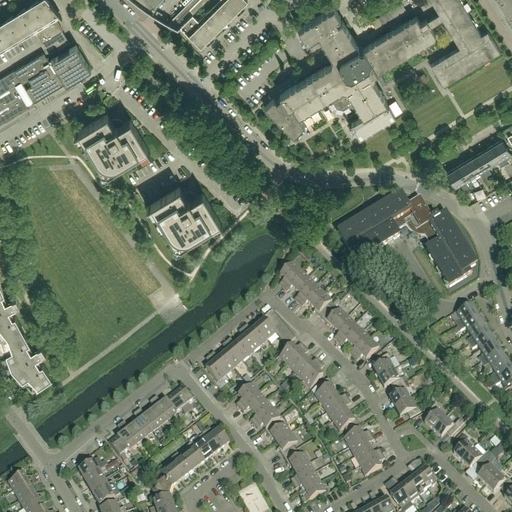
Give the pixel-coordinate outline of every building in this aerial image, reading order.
[(18,40),(30,33),(31,32),(35,30),(42,25),(55,18),(60,15),(61,16),(62,16),(48,0),(39,0),(34,5),(32,3),(30,5),(21,12),(20,11),(18,12),(9,20),(7,18),(6,19),(0,24),(0,51),(6,47),(18,40)] [(134,0),(138,3),(143,7),(150,11),(161,0),(191,0),(168,22),(173,25),(178,28),(180,26),(189,35),(201,47),(212,35),(229,19),(235,12),(247,0),(134,0)] [(375,74),(435,38),(435,33),(431,26),(442,19),(459,47),(430,65),(431,65),(436,74),(443,86),(444,86),(444,85),(442,83),(447,80),(448,83),(462,75),(460,72),(469,67),(471,70),(484,61),(483,58),(492,53),(493,56),(501,51),(488,30),(487,31),(481,34),(477,27),(474,29),(468,20),(471,18),(463,5),(460,7),(457,2),(456,0),(430,0),(439,13),(427,20),(426,18),(420,22),(416,16),(363,48),(359,47),(345,23),(342,20),(338,22),(337,20),(341,17),(334,6),(298,28),(302,35),(306,41),(307,42),(319,35),(334,61),(332,63),(280,94),(281,96),(277,101),(273,98),(265,107),(294,136),(299,131),(304,126),(305,125),(299,115),(325,99),(326,101),(333,103),(336,108),(343,110),(349,107),(356,109),(358,108),(363,116),(351,123),(352,124),(356,130),(360,137),(386,121),(395,115),(389,104),(385,107),(383,104),(387,102),(374,80),(375,74)] [(511,0),(497,0),(504,10),(504,11),(505,12),(506,12),(507,13),(508,14),(510,14),(511,14),(511,0)] [(373,32),(407,12),(401,3),(367,24),(373,32)] [(92,9),(90,11),(94,15),(95,16),(99,12),(94,7),(92,9)] [(69,42),(55,18),(42,25),(35,30),(37,33),(46,47),(54,42),(59,49),(70,42),(69,42)] [(59,87),(66,83),(66,84),(73,80),(72,79),(84,72),(85,72),(91,68),(76,43),(69,47),(70,48),(58,55),(58,54),(51,58),(51,59),(49,60),(44,52),(0,78),(0,122),(26,107),(28,106),(28,104),(32,101),(33,103),(34,103),(58,88),(59,87)] [(56,51),(54,46),(47,50),(50,54),(56,51)] [(379,72),(375,74),(382,86),(386,83),(379,72)] [(150,152),(138,131),(130,119),(122,124),(121,122),(119,120),(117,120),(114,120),(112,121),(107,113),(74,133),(75,134),(78,132),(102,171),(108,172),(147,149),(149,152),(150,152)] [(247,136),(256,145),(260,141),(251,131),(247,136)] [(505,164),(509,162),(506,156),(511,153),(503,139),(493,145),(505,164)] [(505,164),(493,145),(484,151),(492,164),(497,161),(501,167),(505,164)] [(492,164),(484,151),(475,156),(486,175),(491,173),(487,167),(492,164)] [(486,175),(475,156),(466,162),(474,176),(479,173),(482,178),(486,175)] [(474,176),(466,162),(456,167),(468,186),(472,184),(469,179),(474,176)] [(468,186),(456,167),(447,173),(455,187),(460,184),(464,189),(468,186)] [(180,245),(209,228),(220,222),(222,226),(223,225),(203,192),(195,197),(194,195),(191,193),(189,193),(187,193),(184,194),(179,186),(147,206),(147,207),(151,205),(175,244),(180,245)] [(399,237),(396,232),(405,227),(408,230),(411,233),(414,235),(417,236),(420,237),(424,237),(427,242),(428,245),(430,248),(426,250),(449,288),(472,274),(469,269),(475,266),(460,241),(461,241),(446,215),(439,219),(437,216),(431,219),(420,200),(408,207),(401,196),(364,218),(364,217),(338,233),(352,255),(357,252),(361,260),(399,237)] [(284,290),(301,272),(293,263),(280,276),(284,280),(279,285),(284,290)] [(297,293),(310,280),(301,272),(284,290),(287,293),(292,288),(297,293)] [(301,307),(319,289),(310,280),(297,293),(299,295),(294,300),(301,307)] [(314,310),(327,297),(319,289),(301,307),(302,308),(307,303),(314,310)] [(0,308),(18,300),(16,295),(12,297),(7,300),(3,292),(4,292),(3,291),(0,292),(0,308)] [(321,320),(332,309),(328,306),(332,302),(327,297),(314,310),(315,310),(313,312),(321,320)] [(15,315),(11,308),(16,305),(20,303),(18,300),(0,308),(0,323),(15,316),(15,315)] [(458,328),(476,315),(470,306),(457,315),(460,320),(455,323),(458,328)] [(332,327),(344,314),(340,309),(336,313),(332,309),(321,320),(329,328),(331,326),(332,327)] [(266,323),(276,315),(272,311),(263,318),(266,323)] [(335,341),(353,322),(344,314),(332,327),(338,334),(333,339),(335,341)] [(270,327),(279,320),(276,315),(266,323),(270,327)] [(469,333),(482,325),(476,315),(458,328),(460,332),(466,328),(469,333)] [(22,328),(15,316),(0,323),(0,335),(3,339),(3,338),(22,328)] [(275,334),(274,332),(270,327),(266,323),(263,318),(258,322),(260,324),(256,327),(267,341),(275,334)] [(274,332),(283,325),(279,320),(270,327),(274,332)] [(349,344),(361,331),(353,322),(335,341),(341,346),(346,341),(349,344)] [(267,341),(256,327),(251,331),(247,325),(242,329),(259,348),(267,341)] [(278,337),(287,329),(283,325),(274,332),(275,334),(278,337)] [(488,334),(482,325),(469,333),(472,338),(467,342),(469,346),(488,334)] [(28,340),(22,328),(3,338),(3,339),(5,346),(8,345),(10,350),(28,340)] [(259,348),(242,329),(238,332),(243,338),(239,341),(251,355),(259,348)] [(282,342),(291,334),(287,329),(278,337),(282,342)] [(352,357),(370,339),(361,331),(349,344),(354,349),(349,354),(352,357)] [(286,346),(295,338),(291,334),(282,342),(286,346)] [(480,351),(494,343),(488,334),(469,346),(472,350),(477,347),(480,351)] [(251,355),(239,341),(235,345),(230,339),(226,343),(242,362),(251,355)] [(366,361),(379,348),(370,339),(352,357),(357,362),(362,357),(366,361)] [(16,364),(44,347),(42,343),(38,346),(33,348),(29,341),(28,340),(10,350),(11,350),(7,352),(10,360),(13,366),(16,364)] [(242,362),(226,343),(222,346),(227,352),(222,355),(234,369),(242,362)] [(481,364),(500,352),(494,343),(480,351),(484,356),(478,360),(481,364)] [(287,366),(304,348),(301,344),(296,349),(291,345),(279,358),(287,366)] [(42,363),(37,356),(42,353),(46,351),(44,347),(16,364),(13,366),(17,371),(23,377),(26,375),(43,364),(42,363)] [(294,374),(307,361),(303,357),(308,352),(304,348),(287,366),(294,374)] [(492,369),(505,360),(500,352),(481,364),(484,368),(489,365),(492,369)] [(234,369),(222,355),(218,359),(214,353),(209,357),(226,376),(234,369)] [(394,370),(389,360),(391,359),(388,354),(377,360),(380,365),(373,369),(378,379),(394,370)] [(226,376),(209,357),(205,360),(210,366),(206,369),(217,383),(226,376)] [(302,381),(320,363),(316,359),(311,364),(307,361),(294,374),(302,381)] [(493,382),(511,370),(505,360),(492,369),(495,374),(490,378),(493,382)] [(310,389),(323,376),(319,372),(324,367),(320,363),(302,381),(310,389)] [(51,376),(43,364),(26,375),(29,380),(27,382),(33,388),(51,376)] [(400,380),(394,370),(378,379),(384,389),(391,385),(393,390),(404,384),(402,379),(400,380)] [(504,388),(511,382),(511,370),(493,382),(496,386),(501,383),(504,388)] [(247,375),(243,379),(247,383),(251,380),(247,375)] [(333,390),(335,389),(328,379),(316,387),(319,392),(314,396),(319,402),(334,392),(333,390)] [(411,399),(405,390),(407,389),(404,384),(393,390),(396,395),(389,399),(395,408),(411,399)] [(240,410),(259,393),(252,385),(238,396),(242,401),(236,405),(240,410)] [(193,402),(182,388),(174,394),(188,413),(192,410),(188,406),(193,402)] [(327,414),(348,400),(347,399),(345,396),(345,395),(339,399),(334,392),(319,402),(327,414)] [(252,413),(266,401),(259,393),(240,410),(243,414),(249,409),(252,413)] [(188,413),(174,394),(166,400),(177,414),(181,411),(185,416),(188,413)] [(416,409),(411,399),(395,408),(400,418),(407,415),(410,419),(421,413),(418,408),(416,409)] [(177,414),(166,400),(158,407),(168,421),(177,414)] [(350,415),(345,408),(351,404),(348,400),(327,414),(335,426),(350,415)] [(253,426),(273,410),(266,401),(252,413),(256,417),(250,422),(253,426)] [(446,418),(438,410),(439,409),(435,405),(427,414),(430,417),(425,423),(433,431),(446,418)] [(168,421),(158,407),(150,413),(160,427),(168,421)] [(266,430),(276,422),(280,418),(273,410),(253,426),(257,430),(263,426),(266,430)] [(160,427),(150,413),(142,419),(152,433),(160,427)] [(360,426),(353,416),(351,417),(350,415),(335,426),(339,432),(344,429),(347,434),(360,426)] [(451,437),(464,424),(459,420),(454,426),(446,418),(433,431),(441,439),(447,433),(451,437)] [(152,433),(142,419),(133,425),(144,439),(152,433)] [(276,444),(291,434),(285,424),(280,427),(276,422),(266,430),(264,431),(271,441),(273,440),(276,444)] [(144,439),(133,425),(125,431),(136,445),(144,439)] [(210,429),(206,432),(221,451),(229,444),(219,430),(213,434),(210,429)] [(349,449),(371,436),(369,432),(362,435),(360,430),(344,439),(349,449)] [(136,445),(125,431),(117,438),(128,452),(136,445)] [(202,443),(213,457),(221,451),(206,432),(203,435),(207,440),(202,443)] [(296,451),(293,446),(297,443),(291,434),(276,444),(279,448),(277,450),(284,459),(296,451)] [(370,449),(368,445),(374,441),(371,436),(349,449),(354,458),(370,449)] [(474,449),(466,441),(468,440),(464,436),(455,444),(459,448),(453,454),(461,462),(474,449)] [(128,452),(117,438),(109,444),(119,458),(120,458),(124,463),(127,460),(123,455),(128,452)] [(495,438),(489,443),(495,448),(500,443),(495,438)] [(205,463),(213,457),(202,443),(197,447),(193,442),(190,444),(205,463)] [(205,463),(190,444),(187,447),(190,452),(186,456),(197,470),(205,463)] [(502,444),(491,455),(491,456),(495,460),(506,449),(502,444)] [(470,470),(475,464),(479,468),(491,456),(491,455),(487,452),(485,454),(477,446),(474,449),(461,462),(470,470)] [(379,451),(373,454),(370,449),(354,458),(360,468),(382,455),(379,451)] [(310,464),(304,454),(300,457),(296,451),(284,459),(289,469),(291,468),(294,473),(310,464)] [(197,470),(186,456),(181,459),(177,454),(174,457),(188,476),(197,470)] [(365,478),(381,469),(378,464),(384,460),(382,455),(360,468),(365,478)] [(498,473),(490,465),(495,460),(491,456),(479,468),(483,472),(477,478),(485,486),(498,473)] [(188,476),(174,457),(171,459),(174,464),(170,468),(180,482),(188,476)] [(84,480),(104,468),(102,464),(97,468),(93,462),(89,464),(78,471),(84,480)] [(293,486),(315,473),(310,464),(294,473),(296,477),(290,481),(293,486)] [(342,465),(337,468),(341,474),(346,471),(342,465)] [(170,496),(172,489),(180,482),(170,468),(165,472),(161,467),(158,469),(161,474),(163,477),(155,483),(152,491),(156,501),(153,502),(155,508),(149,510),(149,511),(156,511),(173,506),(170,496)] [(104,480),(101,475),(106,472),(104,468),(84,480),(89,489),(104,480)] [(425,469),(418,474),(416,476),(427,490),(436,483),(425,469)] [(427,490),(416,476),(418,474),(414,470),(411,473),(414,477),(408,482),(419,497),(427,490)] [(328,471),(321,475),(324,481),(331,477),(328,473),(328,471)] [(305,492),(321,483),(315,473),(293,486),(296,490),(302,487),(305,492)] [(511,483),(508,479),(506,480),(498,473),(485,486),(494,494),(499,488),(503,492),(506,489),(511,483)] [(29,484),(23,474),(8,483),(14,493),(29,484)] [(347,475),(343,477),(346,484),(351,482),(347,475)] [(410,503),(399,489),(401,488),(394,479),(390,481),(397,490),(390,496),(402,511),(406,511),(413,507),(410,504),(410,503)] [(94,498),(114,486),(112,482),(107,485),(104,480),(89,489),(94,498)] [(408,482),(401,488),(399,489),(410,503),(419,497),(408,482)] [(310,501),(326,493),(321,483),(305,492),(307,496),(301,500),(304,505),(310,501)] [(19,501),(34,492),(29,484),(14,493),(19,501)] [(114,486),(94,498),(101,510),(116,504),(113,499),(120,495),(114,486)] [(129,488),(121,493),(124,498),(132,493),(129,488)] [(435,501),(436,501),(439,505),(450,494),(447,490),(443,494),(442,494),(435,501)] [(24,510),(39,501),(34,492),(19,501),(24,510)] [(137,508),(147,504),(144,496),(134,500),(137,508)] [(378,503),(375,498),(371,500),(374,505),(367,510),(368,511),(380,511),(376,504),(378,503)] [(393,511),(386,499),(378,503),(376,504),(380,511),(393,511)] [(24,511),(40,511),(44,510),(39,501),(24,510),(24,511)]
